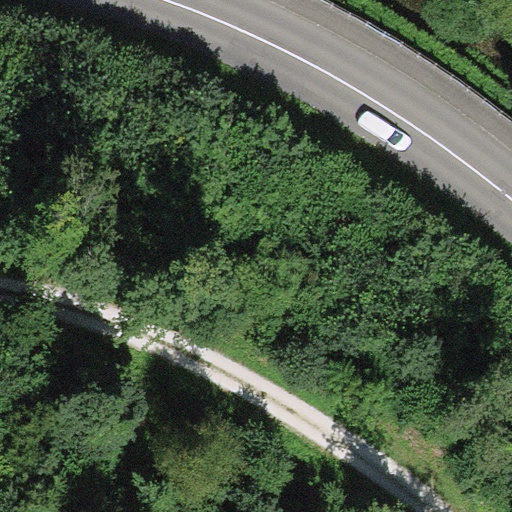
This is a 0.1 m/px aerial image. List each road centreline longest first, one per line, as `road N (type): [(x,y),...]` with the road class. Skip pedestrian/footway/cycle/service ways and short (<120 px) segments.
road 1 (track): [(0,288),(47,294),(272,394),(440,511)]
road 2 (secondary): [(168,0),(333,73),(511,197)]
